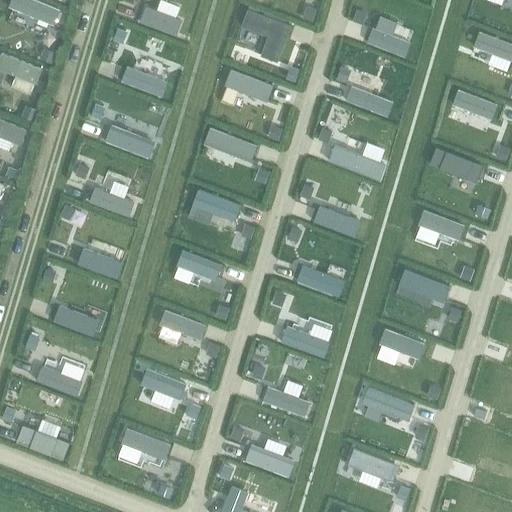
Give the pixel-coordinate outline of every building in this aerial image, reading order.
[(59,5),(44,0),(16,0),(13,8),(54,22),(59,5)] [(185,20),(145,5),(139,21),(179,36),(185,20)] [(306,6),(302,17),(312,21),(316,9),(306,6)] [(295,27),(250,10),(244,26),(289,43),(295,27)] [(415,45),(370,28),(364,44),(409,61),(415,45)] [(511,43),(480,32),(474,48),(511,61),(511,43)] [(45,49),(41,59),(52,64),(56,53),(45,49)] [(45,67),(4,53),(0,65),(0,70),(39,83),(45,67)] [(173,84),(128,67),(121,83),(167,100),(173,84)] [(277,88),(232,70),(226,86),(271,104),(277,88)] [(395,103),(350,86),(344,102),(389,119),(395,103)] [(502,107),(457,90),(451,106),(496,123),(502,107)] [(25,106),(21,116),(32,121),(36,111),(25,106)] [(24,123),(0,114),(0,132),(19,139),(24,123)] [(157,143),(112,126),(106,142),(151,159),(157,143)] [(257,146),(211,129),(205,145),(250,162),(257,146)] [(381,163),(335,146),(329,162),(374,179),(381,163)] [(482,168),(437,150),(431,166),(476,184),(482,168)] [(80,165),(76,175),(84,178),(88,168),(80,165)] [(9,167),(5,176),(13,180),(17,171),(9,167)] [(260,168),(257,179),(264,181),(268,170),(260,168)] [(136,201),(97,185),(90,201),(130,217),(136,201)] [(242,206),(197,189),(191,205),(236,222),(242,206)] [(365,224),(320,207),(314,223),(359,240),(365,224)] [(470,229),(425,211),(419,227),(464,244),(470,229)] [(126,265),(81,248),(75,264),(120,281),(126,265)] [(226,267),(180,250),(174,266),(219,283),(226,267)] [(349,282),(304,265),(298,281),(343,298),(349,282)] [(45,270),(42,280),(51,282),(53,272),(45,270)] [(452,288),(407,271),(401,286),(446,304),(452,288)] [(97,320),(58,305),(52,321),(91,336),(97,320)] [(206,325),(166,310),(160,326),(200,341),(206,325)] [(288,328),(282,343),(323,358),(329,342),(288,328)] [(390,333),(384,349),(424,364),(430,348),(390,333)] [(29,336),(25,347),(33,349),(37,339),(29,336)] [(83,381),(43,366),(37,382),(77,397),(83,381)] [(190,385),(148,369),(141,385),(184,401),(190,385)] [(270,385),(265,401),(305,416),(311,400),(270,385)] [(372,389),(367,405),(407,420),(413,404),(372,389)] [(192,404),(189,414),(196,416),(200,406),(192,404)] [(511,412),(495,406),(489,421),(511,429),(511,412)] [(66,443),(25,428),(19,444),(60,459),(66,443)] [(173,446),(128,429),(122,444),(167,462),(173,446)] [(254,446),(248,462),(289,476),(295,461),(254,446)] [(356,451),(351,467),(391,481),(397,466),(356,451)] [(470,466),(465,481),(505,496),(511,481),(470,466)] [(161,484),(157,492),(168,497),(172,488),(161,484)]
